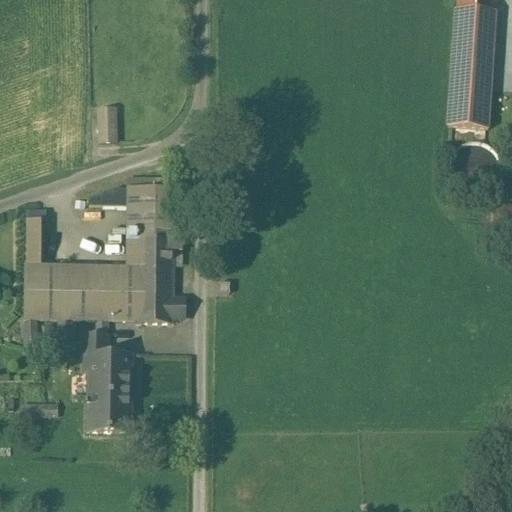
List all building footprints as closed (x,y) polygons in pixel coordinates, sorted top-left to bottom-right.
[(454,14),(446,130),(486,133),(494,16),(454,14)] [(114,114),(97,114),(98,147),(115,147),(114,114)] [(181,194),(113,193),(87,202),(87,212),(125,212),(124,271),(136,271),(137,246),(171,246),(171,255),(180,255),(181,194)] [(511,208),(489,211),(491,234),(511,232),(511,208)] [(40,225),(25,225),(24,324),(57,325),(57,293),(136,294),(136,271),(124,271),(40,270),(40,225)] [(171,246),(137,246),(136,271),(136,294),(57,293),(57,325),(105,325),(106,326),(135,326),(135,327),(170,327),(170,322),(183,322),(183,304),(171,304),(171,255),(171,246)] [(228,287),(217,287),(217,298),(228,298),(228,287)] [(105,340),(83,339),(83,378),(87,378),(85,436),(128,437),(130,361),(105,360),(105,340)]
